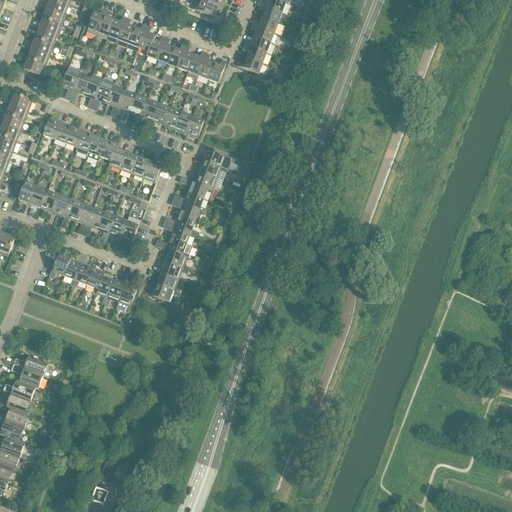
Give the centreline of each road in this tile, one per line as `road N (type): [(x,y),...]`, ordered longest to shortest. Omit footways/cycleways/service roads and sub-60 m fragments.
road 1 (tertiary): [(187,511),(356,48)]
road 2 (residential): [(44,234),(141,272),(186,154),(0,84)]
road 3 (residential): [(254,0),(234,53),(115,0)]
road 4 (residential): [(0,349),(44,234)]
